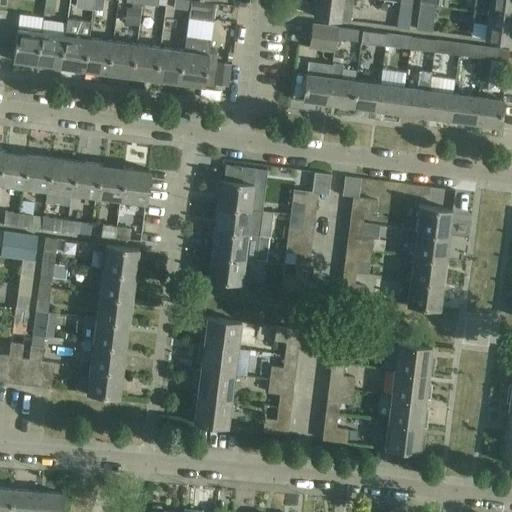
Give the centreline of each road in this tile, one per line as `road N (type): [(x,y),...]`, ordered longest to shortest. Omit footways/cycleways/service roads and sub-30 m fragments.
road 1 (residential): [(140,468),(189,142)]
road 2 (residential): [(451,500),(140,468)]
road 3 (residential): [(511,185),(233,147)]
road 4 (residential): [(189,142),(0,119)]
road 5 (residential): [(233,147),(255,0)]
road 6 (residential): [(140,468),(0,454)]
